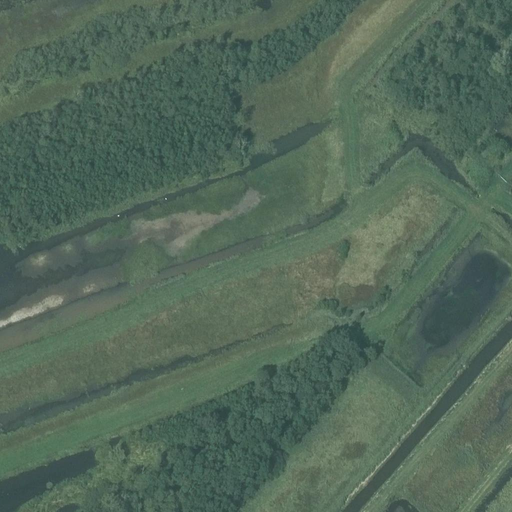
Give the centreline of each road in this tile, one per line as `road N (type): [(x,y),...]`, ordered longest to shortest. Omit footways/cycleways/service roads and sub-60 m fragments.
road 1 (track): [(0,463),(379,323),(481,209)]
road 2 (track): [(328,511),(511,304)]
